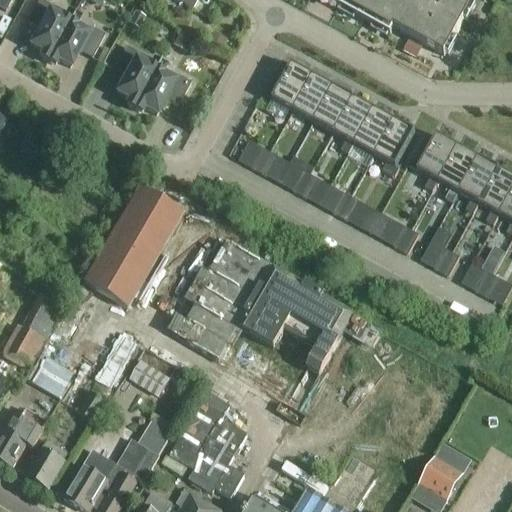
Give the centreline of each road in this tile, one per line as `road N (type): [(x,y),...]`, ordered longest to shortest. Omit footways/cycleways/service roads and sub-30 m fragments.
road 1 (residential): [(273,12),(196,157),(181,166),(0,73)]
road 2 (residential): [(511,94),(421,92),(273,12)]
